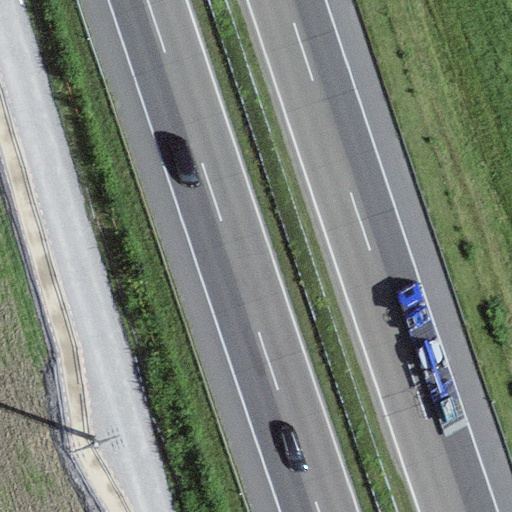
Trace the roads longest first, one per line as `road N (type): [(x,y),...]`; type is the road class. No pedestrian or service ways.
road 1 (motorway): [(458,511),(285,0)]
road 2 (motorway): [(147,0),(319,511)]
road 3 (track): [(0,0),(155,511)]
